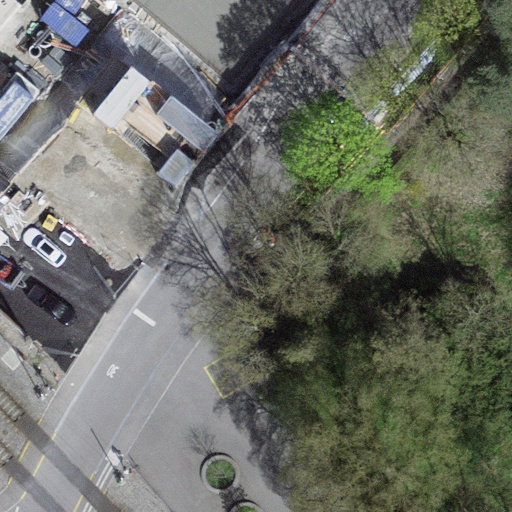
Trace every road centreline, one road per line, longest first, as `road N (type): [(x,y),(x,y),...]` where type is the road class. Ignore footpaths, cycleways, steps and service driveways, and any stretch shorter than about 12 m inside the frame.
road 1 (residential): [(147,345),(423,0)]
road 2 (residential): [(147,345),(295,511)]
road 3 (residential): [(45,511),(147,345)]
